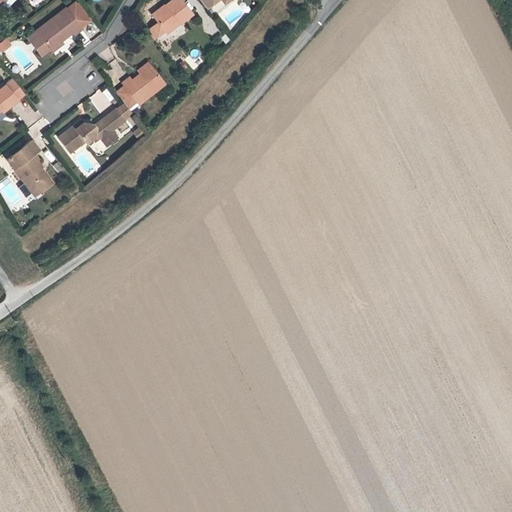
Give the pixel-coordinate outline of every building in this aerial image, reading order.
[(180,22),(192,13),(181,0),(171,0),(166,5),(167,6),(164,9),(162,7),(153,15),(157,21),(159,23),(165,30),(178,20),(180,22)] [(199,0),(206,8),(216,0),(221,0),(223,2),(225,0),(199,0)] [(75,34),(82,28),(81,27),(90,21),(75,2),(66,9),(66,8),(36,31),(37,32),(44,41),(36,48),(42,55),(50,49),(61,40),(73,31),(75,34)] [(178,20),(165,30),(167,33),(180,22),(178,20)] [(159,23),(157,21),(147,30),(154,39),(165,30),(159,23)] [(36,48),(44,41),(37,32),(29,38),(36,48)] [(6,38),(0,42),(0,52),(11,45),(6,38)] [(52,51),(63,43),(61,40),(50,49),(52,51)] [(186,67),(182,61),(177,65),(181,71),(186,67)] [(141,73),(150,66),(148,63),(138,70),(141,73)] [(139,104),(164,84),(150,66),(141,73),(131,81),(129,78),(122,83),(125,86),(137,101),(139,104)] [(24,93),(13,79),(0,88),(0,108),(1,109),(2,111),(24,93)] [(137,101),(125,86),(116,93),(128,108),(137,101)] [(100,111),(110,102),(99,89),(88,97),(100,111)] [(73,125),(58,137),(70,152),(85,141),(86,143),(94,137),(101,138),(105,135),(110,142),(117,137),(112,130),(124,120),(124,119),(131,113),(130,111),(124,103),(116,109),(115,108),(95,124),(82,123),(76,128),(73,125)] [(139,112),(135,107),(130,111),(131,113),(134,117),(139,112)] [(80,120),(73,125),(76,128),(82,123),(80,120)] [(138,137),(143,133),(138,128),(133,132),(138,137)] [(110,142),(105,135),(101,138),(106,145),(110,142)] [(38,169),(40,168),(41,167),(36,160),(38,159),(33,153),(37,149),(30,140),(6,158),(32,191),(38,187),(41,190),(51,182),(44,173),(41,172),(38,169)] [(38,187),(32,191),(35,195),(41,190),(38,187)]
